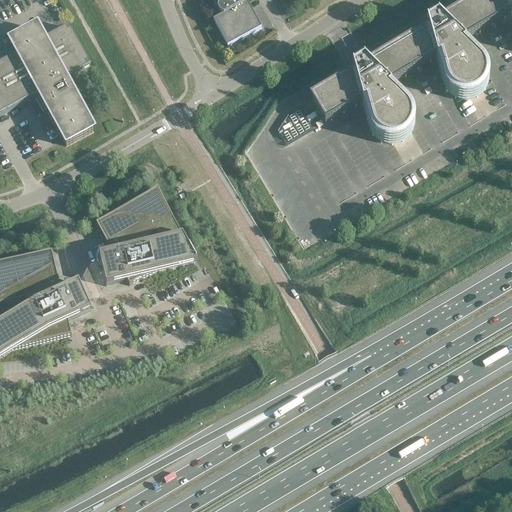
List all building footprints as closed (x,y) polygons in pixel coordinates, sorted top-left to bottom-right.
[(222,17),(214,21),(228,48),(261,30),(246,4),(247,3),(247,2),(247,1),(246,0),(210,0),(216,9),(217,8),(217,9),(217,10),(217,11),(217,12),(218,13),(218,14),(219,15),(220,16),(221,17),(222,17)] [(511,0),(476,0),(440,22),(437,19),(437,20),(426,26),(427,29),(366,66),(363,63),(363,64),(352,70),(353,74),(309,100),(324,126),(361,104),(369,130),(369,131),(369,132),(370,133),(371,135),(372,137),(373,138),(373,139),(374,140),(376,141),(378,142),(379,143),(382,145),(383,145),(385,146),(387,146),(388,146),(390,146),(392,146),(394,146),(397,146),(398,145),(401,144),(402,143),(404,142),(406,141),(408,139),(409,138),(410,136),(411,135),(412,132),(413,130),(414,128),(414,127),(414,125),(414,124),(414,123),(414,121),(414,119),(414,118),(413,116),(413,115),(412,113),(412,112),(411,111),(410,110),(409,108),(407,106),(388,88),(436,60),(443,85),(443,87),(444,88),(444,90),(446,92),(446,93),(447,94),(448,95),(449,96),(451,97),(453,99),(454,100),(455,100),(456,101),(459,101),(461,102),(462,102),(464,102),(466,102),(468,102),(470,102),(472,101),(474,101),(476,100),(477,99),(478,98),(479,97),(481,96),(482,95),(484,93),(485,92),(486,90),(487,88),(487,86),(488,84),(488,83),(488,82),(489,80),(489,78),(488,76),(488,75),(488,73),(488,72),(487,70),(486,69),(486,67),(485,66),(484,65),(483,64),(482,62),(463,44),(510,16),(511,23),(511,0)] [(64,83),(67,81),(90,68),(69,29),(43,43),(37,30),(10,45),(17,57),(0,66),(0,117),(39,96),(45,107),(44,108),(66,147),(93,133),(71,93),(70,94),(64,83)] [(99,258),(101,267),(100,268),(99,268),(99,269),(99,270),(99,271),(100,271),(100,272),(101,272),(102,272),(106,287),(127,282),(129,287),(164,268),(194,260),(157,192),(96,225),(112,255),(99,258)] [(0,266),(0,358),(12,351),(71,337),(68,323),(91,312),(87,303),(88,302),(88,301),(88,300),(87,299),(86,299),(85,299),(84,299),(78,284),(61,292),(51,254),(0,266)]
